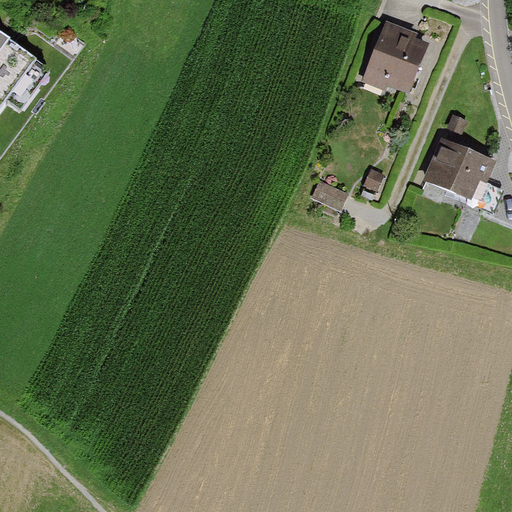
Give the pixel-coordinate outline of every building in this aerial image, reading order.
[(419,35),(387,22),(362,84),(385,93),(388,88),(410,97),(430,47),(416,41),(419,35)] [(0,36),(0,114),(8,104),(21,113),(50,73),(0,36)] [(454,117),(448,130),(463,137),(469,123),(454,117)] [(443,142),(425,183),(493,212),(502,191),(488,186),(497,166),(443,142)] [(386,177),(372,170),(364,187),(378,194),(386,177)] [(320,182),(312,199),(341,214),(349,196),(320,182)]
